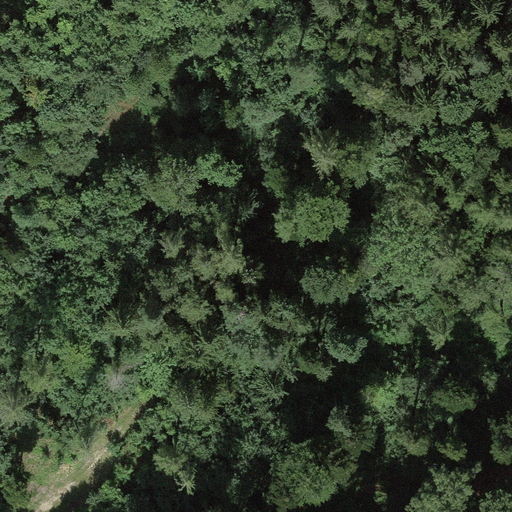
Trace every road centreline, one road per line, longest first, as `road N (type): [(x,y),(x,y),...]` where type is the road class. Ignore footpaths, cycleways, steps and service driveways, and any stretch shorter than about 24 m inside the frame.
road 1 (track): [(28,511),(308,211),(359,130),(380,81),(337,0)]
road 2 (track): [(380,81),(438,121),(511,156)]
